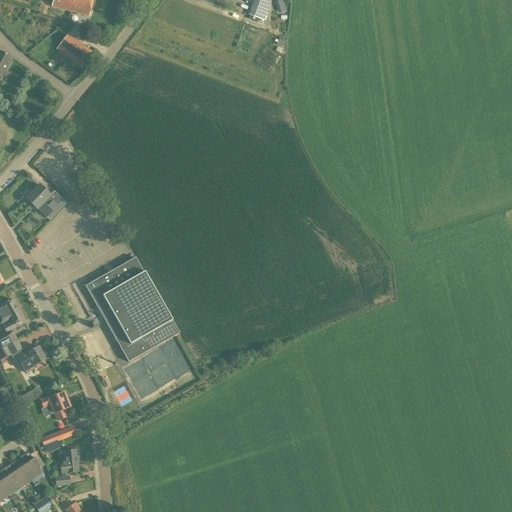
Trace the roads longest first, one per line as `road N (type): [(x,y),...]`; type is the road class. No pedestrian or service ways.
road 1 (residential): [(105,511),(85,375),(0,225)]
road 2 (residential): [(73,95),(151,0)]
